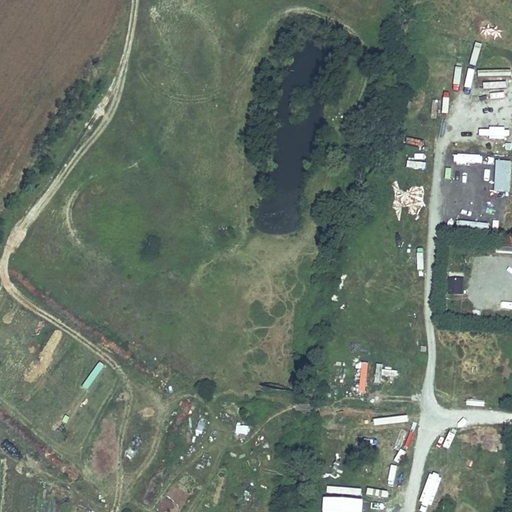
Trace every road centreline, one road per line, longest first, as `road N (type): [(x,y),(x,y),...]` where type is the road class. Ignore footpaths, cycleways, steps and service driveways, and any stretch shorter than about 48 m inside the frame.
road 1 (track): [(424,419),(444,97)]
road 2 (track): [(130,0),(113,66),(0,251)]
road 3 (track): [(511,421),(424,419),(410,511)]
